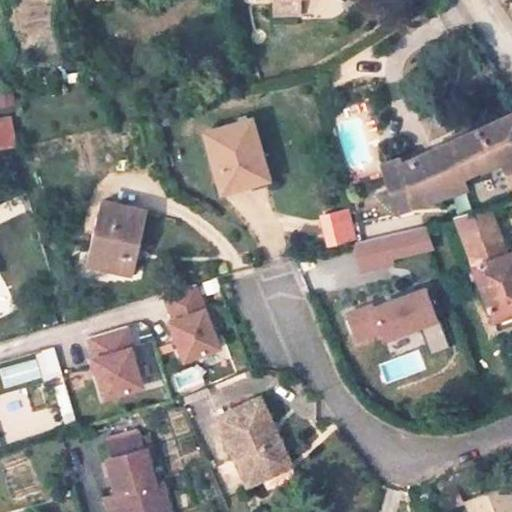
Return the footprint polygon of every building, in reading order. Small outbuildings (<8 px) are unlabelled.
[(347,3),(346,0),(287,0),(289,11),(347,3)] [(0,117),(0,149),(20,146),(15,115),(0,117)] [(278,190),(260,130),(214,144),(233,202),(278,190)] [(511,130),(457,154),(388,178),(402,219),(457,200),(466,230),(497,222),(511,218),(511,130)] [(321,246),(355,239),(348,205),(314,212),(321,246)] [(137,291),(153,229),(106,217),(89,280),(137,291)] [(511,339),(511,270),(497,222),(466,230),(499,344),(511,339)] [(395,249),(401,271),(444,260),(436,238),(434,238),(395,249)] [(401,271),(395,249),(364,257),(371,285),(402,277),(401,271)] [(175,313),(184,339),(180,341),(194,380),(229,367),(206,301),(175,313)] [(395,353),(430,338),(436,352),(456,344),(439,302),(435,303),(435,301),(384,322),(382,319),(359,328),(369,353),(391,344),(395,353)] [(98,352),(104,374),(102,374),(113,413),(151,402),(140,364),(142,364),(136,342),(98,352)] [(456,344),(436,352),(443,368),(462,360),(456,344)] [(419,348),(376,363),(384,385),(427,369),(419,348)] [(58,352),(0,366),(0,391),(64,376),(58,352)] [(70,381),(56,383),(62,425),(75,423),(70,381)] [(291,481),(268,420),(225,434),(249,506),(269,500),(265,490),(291,481)] [(155,511),(153,499),(146,501),(137,464),(133,465),(129,452),(97,459),(100,473),(94,474),(103,511),(108,510),(108,511),(155,511)]
